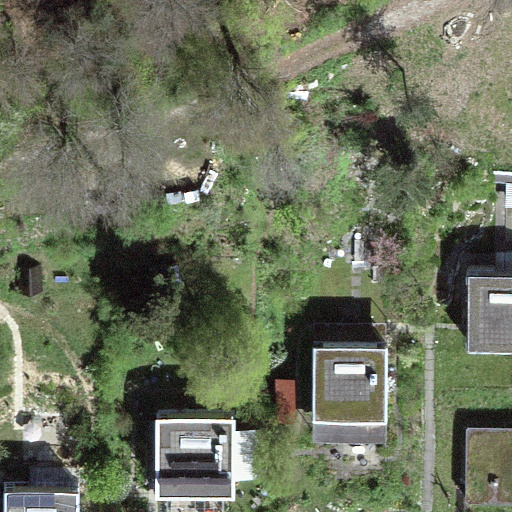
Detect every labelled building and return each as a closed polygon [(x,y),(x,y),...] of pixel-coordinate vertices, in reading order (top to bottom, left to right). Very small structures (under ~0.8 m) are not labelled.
[(492,180),(511,180),(511,166),(492,166),(492,180)] [(471,232),(478,241),(495,227),(488,218),(471,232)] [(511,339),(511,262),(467,262),(466,339),(511,339)] [(41,289),(40,263),(29,264),(30,289),(41,289)] [(388,315),(313,314),(311,429),(386,430),(388,315)] [(234,404),(155,403),(155,485),(234,485),(234,404)] [(465,498),(511,499),(511,420),(466,420),(465,498)] [(80,511),(80,479),(3,480),(3,511),(80,511)]
